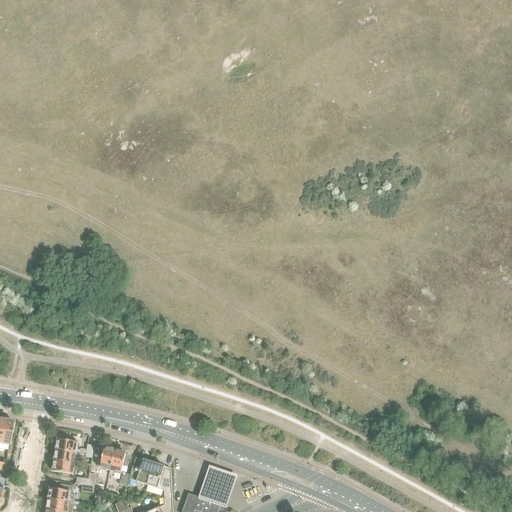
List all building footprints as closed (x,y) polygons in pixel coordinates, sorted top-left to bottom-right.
[(0,421),(0,444),(9,446),(12,424),(11,423),(10,422),(7,422),(5,423),(0,421)] [(56,452),(76,455),(77,455),(86,456),(86,458),(92,459),(94,446),(87,445),(86,453),(85,453),(85,450),(81,449),(80,451),(77,450),(78,444),(76,444),(76,441),(70,439),(69,443),(58,441),(56,452)] [(109,474),(110,474),(116,451),(105,449),(105,450),(101,450),(96,466),(106,469),(106,470),(110,472),(109,474)] [(116,451),(110,474),(108,482),(110,483),(112,475),(113,475),(114,471),(121,473),(124,463),(128,464),(130,457),(126,456),(126,454),(116,451)] [(56,452),(55,462),(76,465),(76,461),(75,461),(76,455),(56,452)] [(147,486),(155,463),(148,461),(147,462),(136,459),(131,477),(130,480),(147,486)] [(76,465),(55,462),(53,473),(64,474),(64,476),(72,477),(72,476),(73,476),(74,469),(80,470),(80,466),(76,465)] [(164,491),(165,499),(173,498),(171,470),(170,469),(161,466),(161,465),(155,463),(147,486),(164,491)] [(209,468),(198,501),(227,510),(238,478),(209,468)] [(126,488),(130,476),(123,473),(119,485),(126,488)] [(88,487),(95,488),(96,475),(89,474),(89,480),(88,487)] [(88,487),(89,480),(77,478),(76,485),(82,486),(88,487)] [(95,488),(88,487),(82,486),(81,492),(94,494),(95,488)] [(49,501),(74,505),(80,506),(80,503),(74,502),(74,500),(69,500),(70,493),(50,490),(49,501)] [(218,511),(221,506),(193,496),(189,495),(182,511),(218,511)] [(173,511),(173,498),(165,499),(165,506),(151,511),(173,511)] [(72,511),(74,505),(49,501),(47,511),(52,511),(72,511)] [(123,501),(114,505),(117,511),(127,511),(127,510),(127,511),(127,510),(123,501)]
